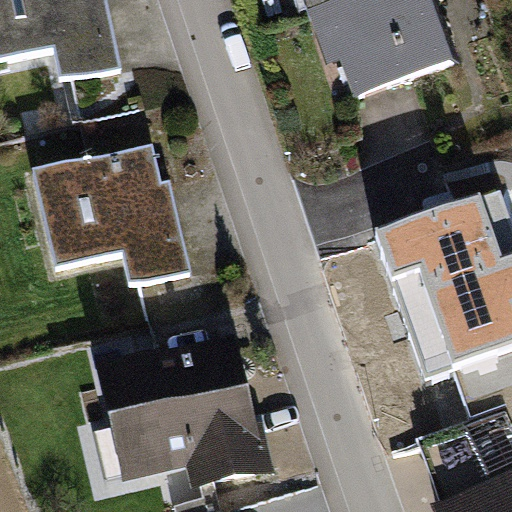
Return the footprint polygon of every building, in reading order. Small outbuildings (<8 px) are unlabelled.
[(93,0),(0,0),(0,63),(54,53),(61,84),(119,73),(112,37),(101,39),(93,0)] [(307,0),(313,17),(329,12),(363,0),(307,0)] [(363,0),(329,12),(357,98),(457,64),(434,0),(363,0)] [(152,151),(36,178),(58,273),(127,257),(135,288),(193,274),(184,239),(174,242),(152,151)] [(511,244),(493,197),(394,236),(444,362),(511,335),(511,244)] [(233,350),(109,378),(132,480),(195,466),(201,489),(271,473),(263,438),(253,440),(233,350)] [(511,511),(511,484),(447,511),(511,511)]
